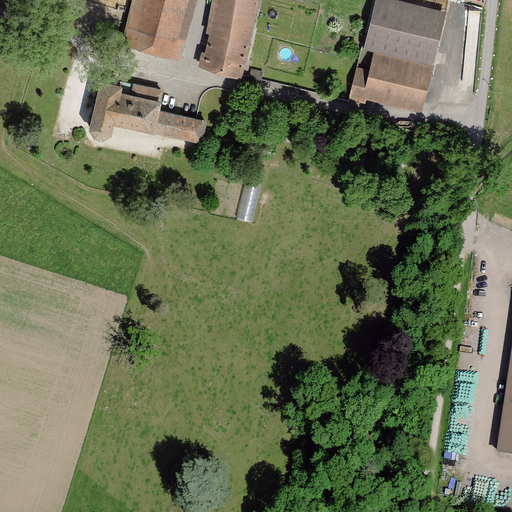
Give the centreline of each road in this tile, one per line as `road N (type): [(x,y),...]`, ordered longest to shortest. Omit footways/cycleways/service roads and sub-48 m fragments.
road 1 (track): [(476,229),(466,218),(425,471),(404,494),(358,511)]
road 2 (residential): [(491,0),(466,218)]
